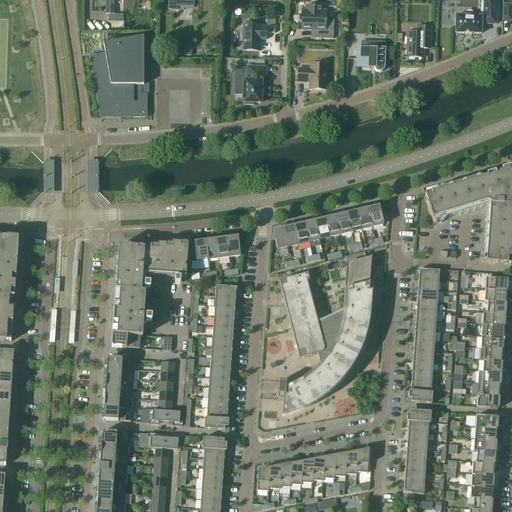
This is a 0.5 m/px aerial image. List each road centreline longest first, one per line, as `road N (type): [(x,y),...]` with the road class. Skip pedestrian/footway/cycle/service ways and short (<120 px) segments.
road 1 (residential): [(511,39),(376,95),(284,119),(163,138),(81,139)]
road 2 (residential): [(63,511),(85,214)]
road 3 (residential): [(53,215),(35,511)]
road 4 (residential): [(264,198),(511,122)]
road 5 (residential): [(255,445),(249,431),(264,215)]
road 6 (residential): [(394,262),(384,412),(376,424)]
road 7 (residential): [(264,215),(400,182)]
road 8 (residential): [(141,229),(264,215)]
road 9 (residential): [(376,424),(255,445)]
